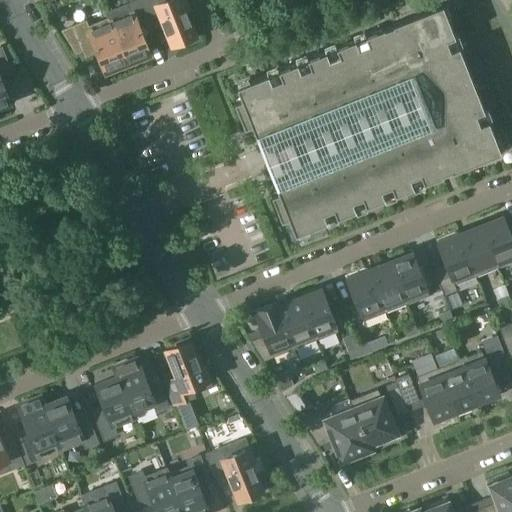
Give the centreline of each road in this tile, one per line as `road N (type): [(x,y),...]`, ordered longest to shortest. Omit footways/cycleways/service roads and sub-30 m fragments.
road 1 (residential): [(511,189),(204,313)]
road 2 (residential): [(204,313),(74,105)]
road 3 (residential): [(324,511),(204,313)]
road 4 (residential): [(204,313),(0,392)]
road 5 (residential): [(74,105),(219,48),(201,0)]
road 6 (residential): [(345,511),(511,443)]
road 7 (residential): [(74,105),(6,0)]
